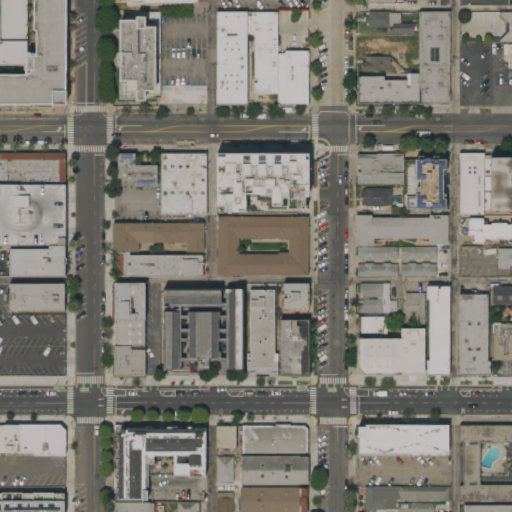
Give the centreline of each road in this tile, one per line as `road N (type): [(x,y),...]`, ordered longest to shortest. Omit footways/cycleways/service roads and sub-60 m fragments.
road 1 (residential): [(92,511),(93,130)]
road 2 (secondary): [(337,402),(0,402)]
road 3 (residential): [(335,281),(336,130)]
road 4 (residential): [(93,130),(92,0)]
road 5 (residential): [(337,402),(335,281)]
road 6 (residential): [(336,130),(336,10)]
